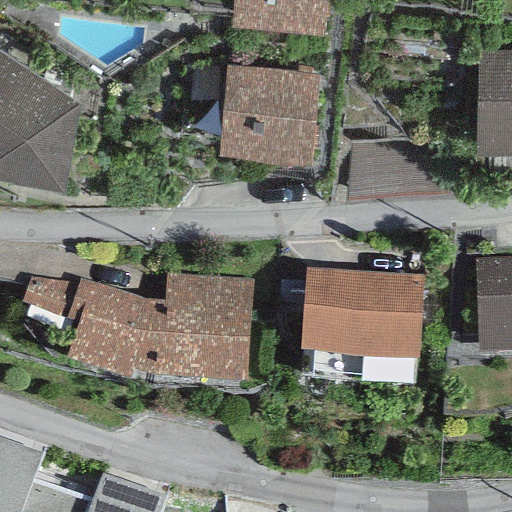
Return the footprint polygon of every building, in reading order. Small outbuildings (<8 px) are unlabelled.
[(326,0),(232,0),(230,19),(323,29),(326,0)] [(0,47),(0,172),(63,185),(80,98),(0,47)] [(511,49),(478,49),(476,148),(511,148),(511,49)] [(319,70),(226,62),(219,146),(312,154),(319,70)] [(346,200),(451,192),(449,137),(349,140),(346,200)] [(511,262),(475,264),(479,361),(511,359),(511,262)] [(421,281),(306,274),(301,364),(416,370),(421,281)] [(142,305),(80,284),(30,281),(23,309),(78,330),(66,370),(131,392),(134,382),(164,388),(210,391),(248,390),(250,284),(166,278),(165,307),(142,305)] [(90,511),(92,506),(32,485),(42,458),(0,443),(0,511),(90,511)] [(163,511),(167,501),(101,480),(92,506),(90,511),(163,511)]
